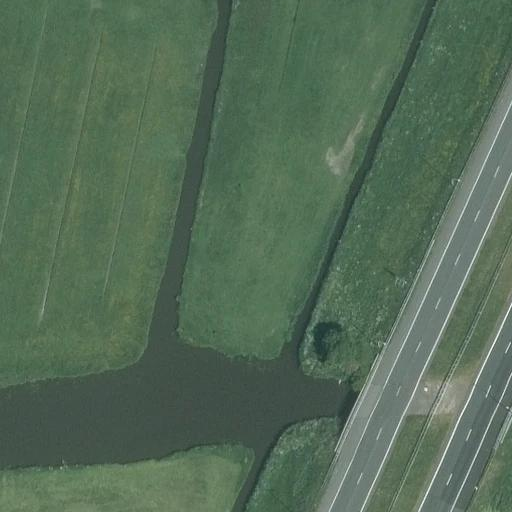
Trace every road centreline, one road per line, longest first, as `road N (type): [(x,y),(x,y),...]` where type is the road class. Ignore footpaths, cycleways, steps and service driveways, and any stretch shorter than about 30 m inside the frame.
road 1 (motorway): [(511,139),(345,511)]
road 2 (motorway): [(435,511),(511,342)]
